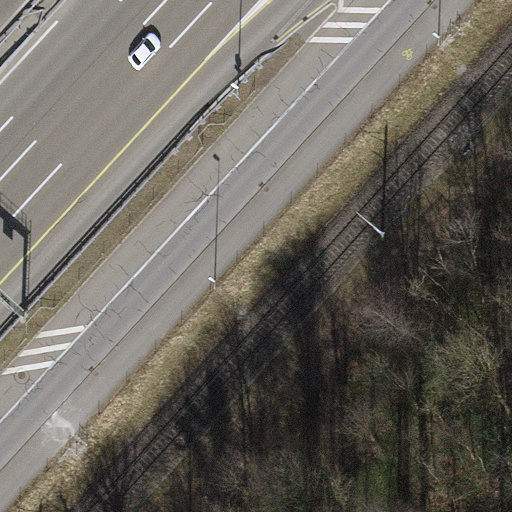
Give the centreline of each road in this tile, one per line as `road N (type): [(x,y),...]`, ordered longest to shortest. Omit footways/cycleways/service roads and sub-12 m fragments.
road 1 (primary): [(0,442),(405,0)]
road 2 (motorway): [(0,259),(297,0)]
road 3 (motorway): [(0,178),(165,0)]
